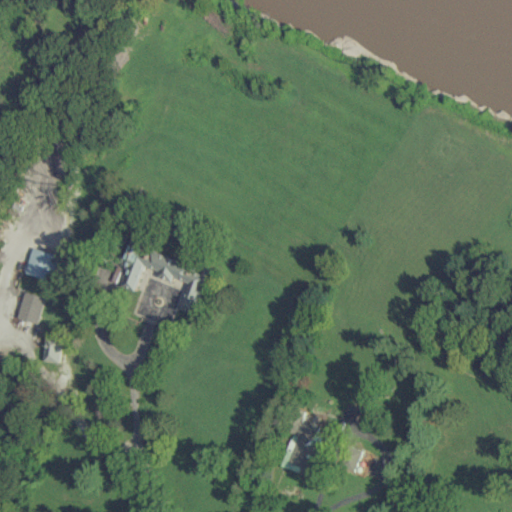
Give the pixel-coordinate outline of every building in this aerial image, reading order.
[(121,285),(136,290),(145,265),(161,271),(159,275),(173,280),(174,276),(189,282),(179,307),(194,313),(211,268),(205,265),(204,268),(132,241),(125,258),(130,260),(121,285)] [(25,272),(51,279),(58,254),(32,247),(25,272)] [(17,316),(36,322),(44,297),(24,291),(17,316)] [(60,338),(45,336),(43,360),(57,361),(60,338)] [(319,427),(299,419),(288,447),(294,449),(287,466),(311,476),(325,437),(317,434),(319,427)]
